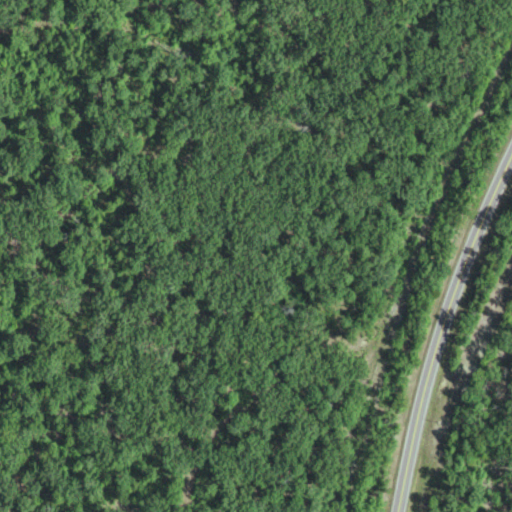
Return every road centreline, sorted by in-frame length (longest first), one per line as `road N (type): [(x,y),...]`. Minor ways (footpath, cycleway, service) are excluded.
road 1 (residential): [(352,511),(403,272),(440,165),(511,67)]
road 2 (tertiary): [(398,511),(453,294),(511,159)]
